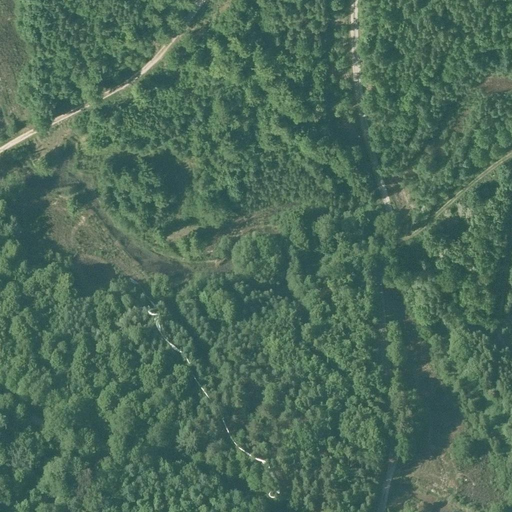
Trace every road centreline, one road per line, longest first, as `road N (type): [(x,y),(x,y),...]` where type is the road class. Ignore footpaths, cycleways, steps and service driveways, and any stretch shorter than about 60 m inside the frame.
road 1 (track): [(376,511),(391,454),(376,281),(391,234),(362,132),(350,0)]
road 2 (track): [(0,405),(261,511)]
road 3 (track): [(0,148),(128,81),(201,0)]
road 4 (track): [(394,242),(511,155)]
